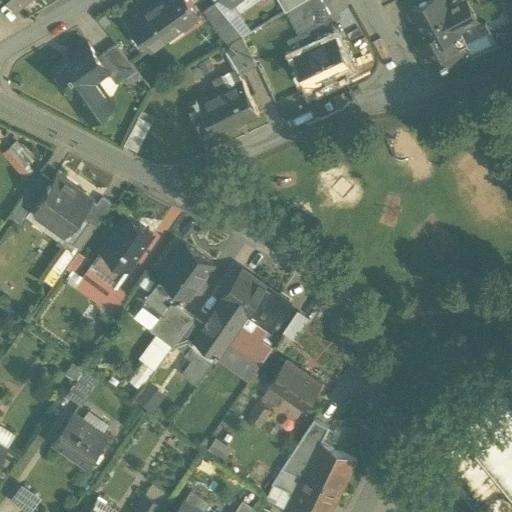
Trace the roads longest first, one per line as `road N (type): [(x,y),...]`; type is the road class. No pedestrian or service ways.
road 1 (residential): [(362,511),(382,473),(342,304),(297,256),(166,186)]
road 2 (residential): [(166,186),(336,104),(416,98)]
road 3 (residential): [(166,186),(0,103)]
